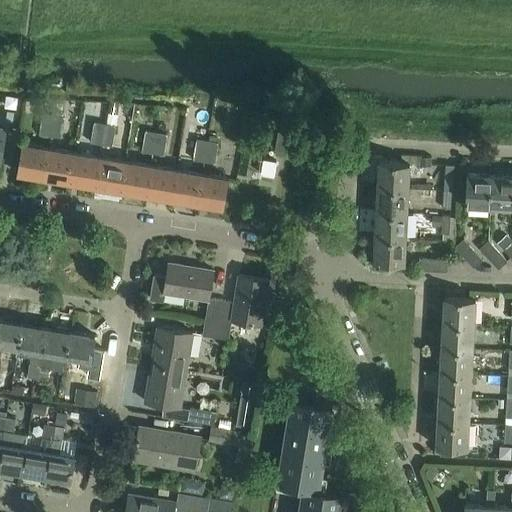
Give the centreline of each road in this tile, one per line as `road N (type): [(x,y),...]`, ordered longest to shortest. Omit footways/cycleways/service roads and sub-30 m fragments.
road 1 (residential): [(335,270),(348,244),(356,144),(511,152)]
road 2 (residential): [(421,511),(330,295),(335,270)]
road 3 (residential): [(79,511),(93,492),(126,311)]
road 4 (residential): [(142,225),(290,247),(335,270)]
road 5 (residential): [(511,281),(335,270)]
road 6 (residential): [(0,202),(142,225)]
road 7 (residential): [(126,311),(0,290)]
